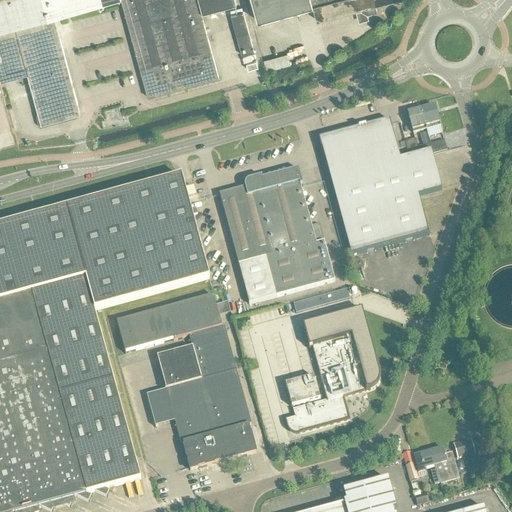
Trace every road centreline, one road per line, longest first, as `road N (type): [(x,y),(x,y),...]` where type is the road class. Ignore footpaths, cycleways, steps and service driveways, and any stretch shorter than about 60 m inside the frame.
road 1 (residential): [(457,72),(479,168),(399,415),(364,455),(238,494)]
road 2 (tertiary): [(339,100),(122,165)]
road 3 (tertiary): [(0,202),(122,165)]
road 4 (tertiary): [(122,165),(64,167),(0,183)]
